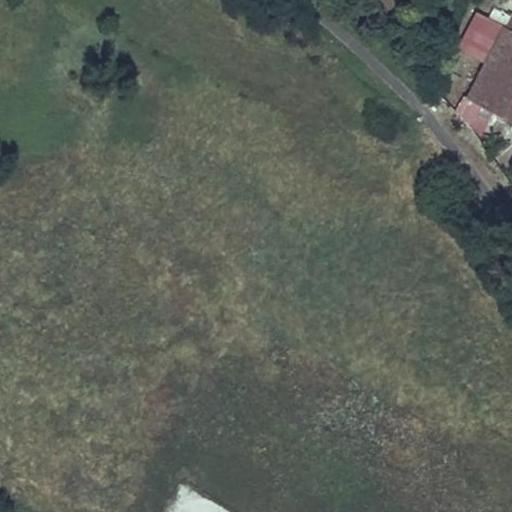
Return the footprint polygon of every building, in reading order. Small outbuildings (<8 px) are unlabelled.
[(500,47),(505,38),(487,29),(473,58),(491,66),(500,47)] [(511,29),(510,29),(505,38),(500,47),(511,53),(511,29)] [(491,66),(473,102),(490,110),(511,122),(511,53),(500,47),(491,66)] [(490,110),(473,102),(466,117),(481,127),(490,110)] [(399,124),(379,107),(371,116),(391,133),(399,124)]
